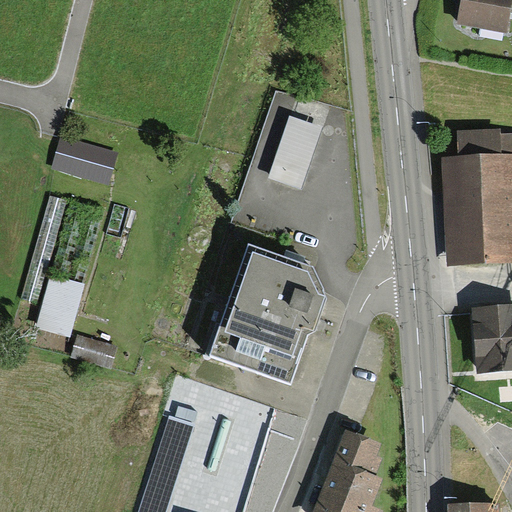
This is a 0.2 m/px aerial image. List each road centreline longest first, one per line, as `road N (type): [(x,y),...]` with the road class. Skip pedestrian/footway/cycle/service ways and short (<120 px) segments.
road 1 (residential): [(413,273),(379,283),(363,303),(290,511)]
road 2 (secondary): [(413,273),(386,0)]
road 3 (secondary): [(423,414),(413,273)]
road 4 (residential): [(423,414),(464,419),(511,486)]
